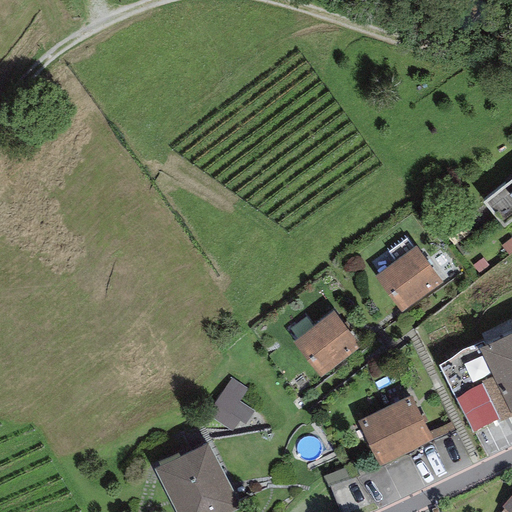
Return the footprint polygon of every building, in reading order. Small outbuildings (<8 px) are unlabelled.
[(511,179),(483,202),(504,229),(511,222),(511,179)] [(511,238),(501,246),(509,256),(511,253),(511,238)] [(442,283),(416,246),(374,277),(401,313),(442,283)] [(491,270),(482,258),(472,265),(481,277),(491,270)] [(334,311),(293,342),(320,378),(357,351),(353,345),(358,342),(334,311)] [(500,421),(511,416),(511,417),(511,333),(479,348),(493,376),(481,382),(483,385),(499,419),(500,421)] [(247,389),(231,379),(207,415),(233,432),(239,422),(245,425),(254,412),(238,401),(247,389)] [(499,419),(483,385),(455,398),(472,432),(499,419)] [(384,408),(406,453),(433,440),(411,395),(384,408)] [(406,453),(384,408),(357,422),(380,466),(406,453)] [(154,470),(176,511),(232,511),(240,508),(206,443),(154,470)] [(511,511),(511,495),(502,506),(505,509),(508,511),(511,511)]
